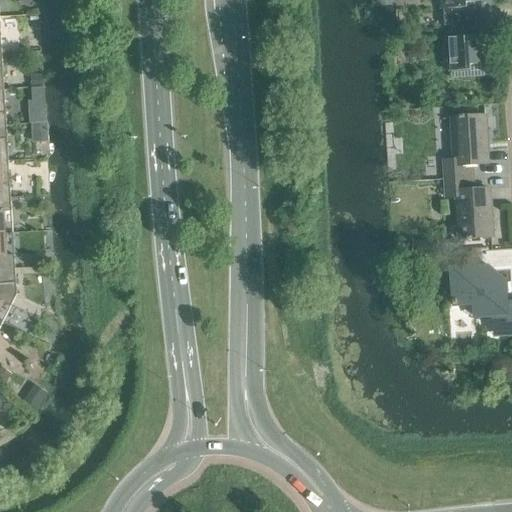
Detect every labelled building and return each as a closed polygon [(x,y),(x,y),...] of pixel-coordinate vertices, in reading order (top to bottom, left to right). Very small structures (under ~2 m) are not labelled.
[(465,9),(466,22),(491,21),(490,1),(487,1),(487,0),(442,0),(443,10),(465,9)] [(491,21),(466,22),(467,36),(445,38),(447,72),(470,71),(470,66),(491,65),(489,36),(492,36),(491,21)] [(42,75),(30,75),(31,88),(43,88),(42,75)] [(31,101),(28,101),(29,124),(31,124),(45,124),(44,88),(43,88),(31,88),(31,101)] [(443,161),(444,180),(474,178),(473,165),(488,164),(485,116),(464,118),(464,116),(459,116),(459,118),(450,119),(453,161),(443,161)] [(45,124),(31,124),(32,143),(48,142),(47,123),(45,124)] [(0,198),(10,198),(8,162),(0,162),(0,198)] [(474,178),(444,180),(445,198),(455,197),(458,239),(466,239),(466,241),(471,241),(471,239),(492,237),(489,190),(475,191),(474,178)] [(0,234),(4,234),(2,212),(11,212),(10,198),(0,198),(0,234)] [(0,270),(15,270),(14,256),(5,256),(4,234),(0,234),(0,270)] [(511,306),(505,307),(504,283),(487,284),(485,267),(471,268),(471,273),(456,274),(457,286),(452,286),(453,301),(452,301),(452,305),(473,304),(474,317),(492,316),(493,325),(505,325),(506,336),(511,335),(511,306)] [(0,308),(2,303),(10,307),(16,295),(15,270),(0,270),(0,308)] [(49,273),(42,273),(43,290),(52,289),(51,273),(49,273)] [(1,367),(0,368),(0,383),(3,386),(12,375),(1,367)] [(34,385),(19,405),(33,415),(47,394),(34,385)]
